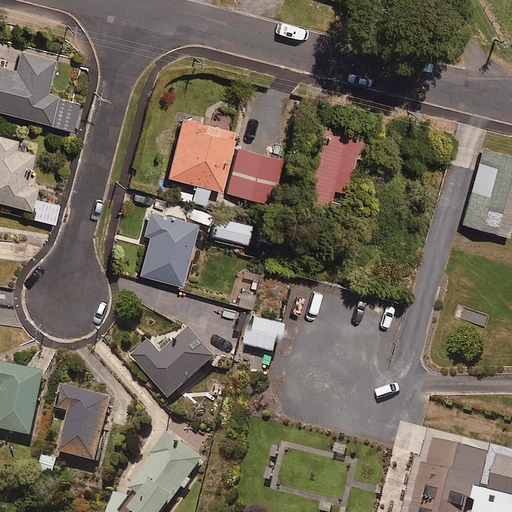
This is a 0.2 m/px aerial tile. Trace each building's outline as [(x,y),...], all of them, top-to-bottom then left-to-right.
[(54,95),(55,92),(44,89),(52,56),(19,48),(14,69),(0,65),(0,108),(48,120),(54,95)] [(54,95),(48,120),(70,125),(76,100),(54,95)] [(165,173),(192,180),(187,196),(203,200),(207,184),(216,186),(231,128),(180,115),(165,173)] [(362,132),(318,122),(298,204),(325,210),(331,185),(343,188),(352,152),(357,154),(362,132)] [(14,137),(0,133),(0,199),(27,206),(33,183),(23,180),(31,147),(13,142),(14,137)] [(279,156),(236,146),(225,190),(268,201),(279,156)] [(511,186),(511,158),(473,148),(452,223),(498,236),(511,186)] [(56,204),(34,198),(30,217),(52,222),(56,204)] [(194,219),(147,208),(142,229),(148,230),(137,272),(178,282),(194,219)] [(248,221),(216,216),(212,235),(244,241),(248,221)] [(259,273),(239,268),(230,302),(250,307),(259,273)] [(280,320),(250,313),(243,342),(273,350),(280,320)] [(211,356),(186,328),(159,352),(147,338),(130,353),(167,395),(211,356)] [(44,369),(0,359),(0,384),(1,385),(0,389),(0,426),(29,433),(44,369)] [(111,394),(63,382),(57,406),(68,409),(58,449),(95,459),(111,394)] [(160,428),(110,499),(106,511),(158,511),(198,454),(160,428)] [(488,449),(429,435),(410,511),(511,511),(511,449),(489,443),(488,449)]
